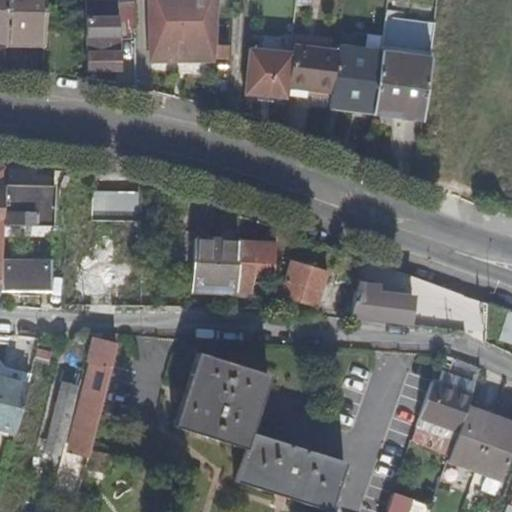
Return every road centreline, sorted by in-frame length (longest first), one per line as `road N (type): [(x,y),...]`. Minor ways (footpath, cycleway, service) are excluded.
road 1 (primary): [(511,265),(191,148),(0,117)]
road 2 (residential): [(0,310),(67,320),(439,336),(511,370)]
